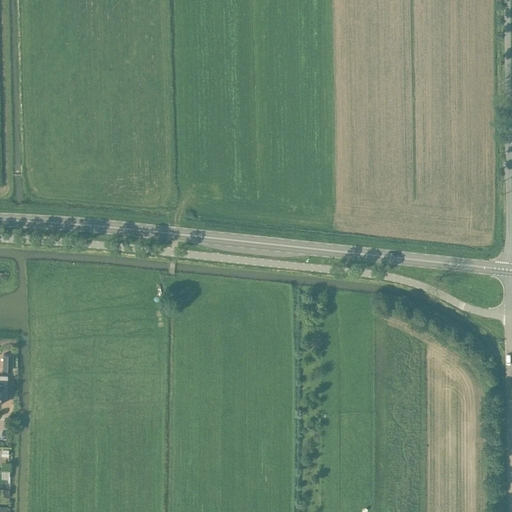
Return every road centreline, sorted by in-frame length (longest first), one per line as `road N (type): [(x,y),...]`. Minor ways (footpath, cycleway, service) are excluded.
road 1 (unclassified): [(0,238),(379,274),(509,317)]
road 2 (secondary): [(509,270),(0,219)]
road 3 (unclassified): [(509,270),(507,0)]
road 4 (unclassified): [(511,477),(509,317)]
